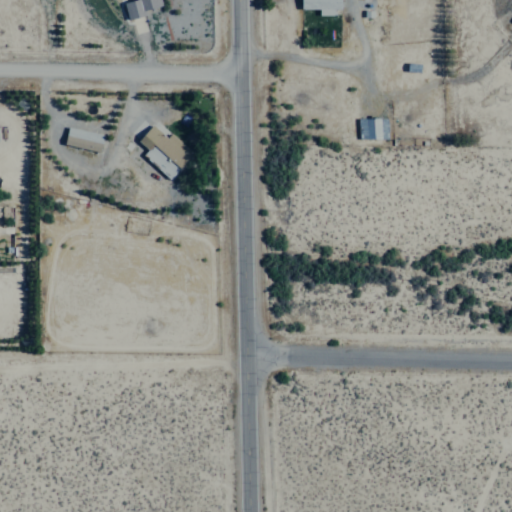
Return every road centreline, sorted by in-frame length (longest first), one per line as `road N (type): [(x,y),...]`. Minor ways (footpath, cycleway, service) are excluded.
road 1 (tertiary): [(249,511),(238,0)]
road 2 (residential): [(245,359),(511,362)]
road 3 (residential): [(239,75),(0,69)]
